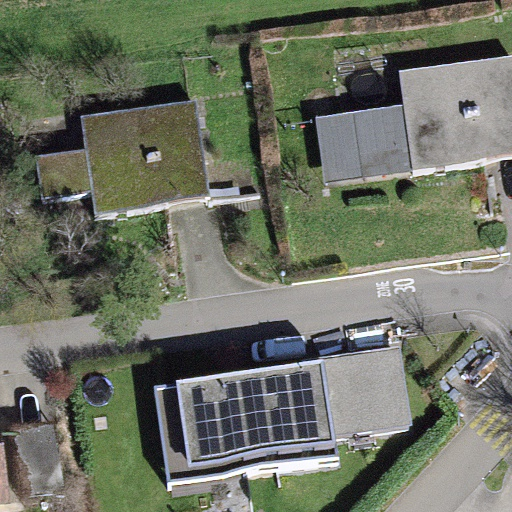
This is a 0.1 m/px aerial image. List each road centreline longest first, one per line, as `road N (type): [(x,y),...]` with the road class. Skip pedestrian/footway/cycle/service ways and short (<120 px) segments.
road 1 (residential): [(0,342),(339,301),(511,302)]
road 2 (residential): [(407,511),(511,399)]
